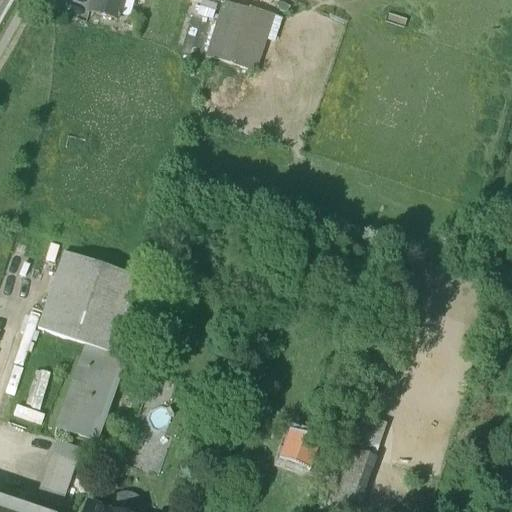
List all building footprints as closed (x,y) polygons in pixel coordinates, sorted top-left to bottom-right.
[(94,0),(90,14),(118,22),(124,0),(94,0)] [(223,4),(207,59),(230,66),(248,11),(223,4)] [(139,282),(63,256),(37,331),(113,358),(139,282)] [(87,349),(59,429),(96,442),(124,362),(87,349)] [(28,369),(23,405),(47,408),(52,372),(28,369)] [(378,448),(381,430),(357,425),(353,443),(378,448)] [(279,461),(309,473),(318,449),(288,437),(279,461)] [(79,451),(57,443),(37,500),(60,508),(80,453),(79,452),(79,451)] [(348,454),(327,511),(330,511),(348,511),(368,461),(348,454)] [(8,504),(0,500),(0,511),(31,511),(10,504),(10,503),(9,502),(8,504)]
